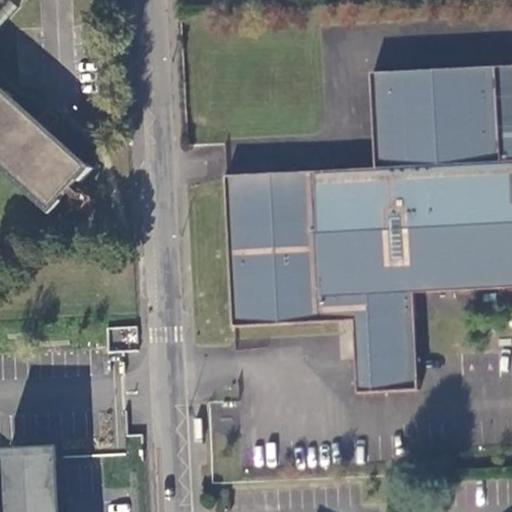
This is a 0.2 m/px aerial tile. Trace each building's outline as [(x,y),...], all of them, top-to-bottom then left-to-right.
[(511,66),(497,67),(502,162),(511,161),(511,66)] [(511,161),(502,162),(497,67),(371,74),(375,169),(229,176),(224,176),(225,181),(232,327),(339,322),(352,322),(414,319),(413,293),(511,287),(511,161)] [(0,162),(53,210),(81,180),(83,182),(96,169),(90,164),(89,166),(51,131),(19,101),(0,84),(0,162)] [(415,357),(414,319),(352,322),(354,360),(415,357)] [(417,391),(415,357),(354,360),(356,394),(417,391)] [(6,447),(7,455),(65,452),(65,445),(6,447)] [(68,511),(65,452),(7,455),(9,511),(68,511)]
